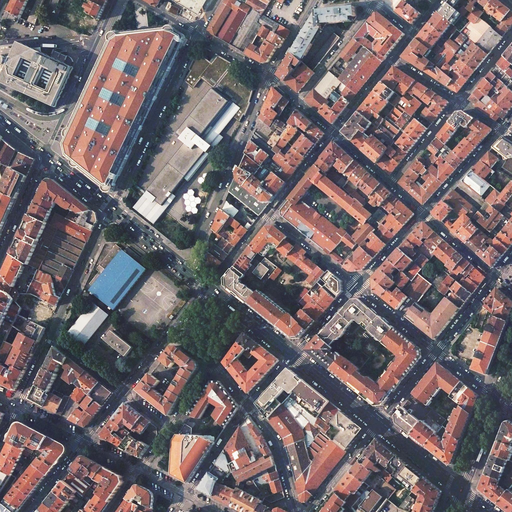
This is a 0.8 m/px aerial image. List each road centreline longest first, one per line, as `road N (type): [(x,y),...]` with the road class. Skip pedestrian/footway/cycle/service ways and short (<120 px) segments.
road 1 (residential): [(270,76),(187,269)]
road 2 (residential): [(197,34),(112,208)]
road 3 (tertiary): [(116,0),(46,155)]
road 4 (residential): [(112,208),(51,336)]
road 5 (residential): [(297,102),(375,3)]
road 6 (residential): [(248,404),(276,439),(297,511)]
